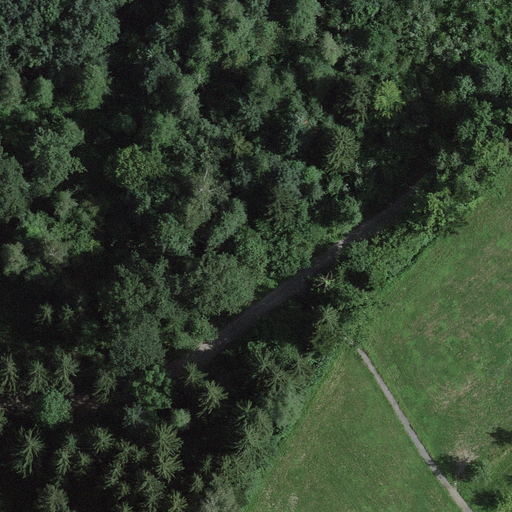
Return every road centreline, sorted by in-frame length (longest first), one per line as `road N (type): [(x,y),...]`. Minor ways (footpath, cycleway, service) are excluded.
road 1 (track): [(310,277),(207,356),(135,389),(73,405),(0,397)]
road 2 (track): [(511,115),(310,277)]
